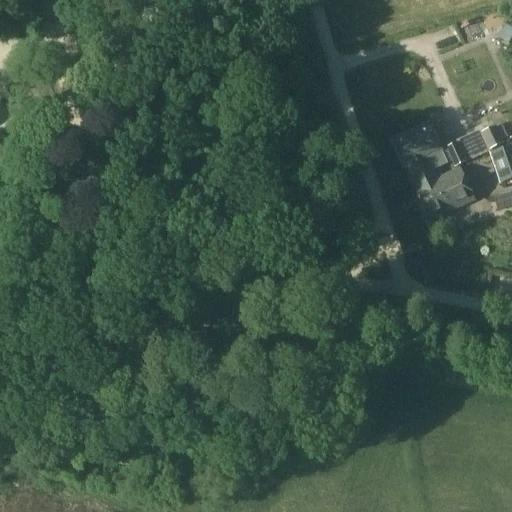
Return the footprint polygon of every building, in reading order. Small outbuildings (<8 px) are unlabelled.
[(417,189),(436,181),(432,172),(446,165),(428,125),(393,141),(406,169),(407,168),(417,189)] [(481,133),(489,151),(504,144),(502,140),(497,129),(495,126),(481,133)] [(454,168),(466,163),(457,144),(445,150),(454,168)] [(511,146),(489,153),(499,185),(511,181),(511,146)] [(436,181),(417,189),(416,190),(429,219),(472,200),(458,171),(436,181)] [(511,200),(509,192),(502,194),(491,198),(497,211),(511,206),(511,200)]
